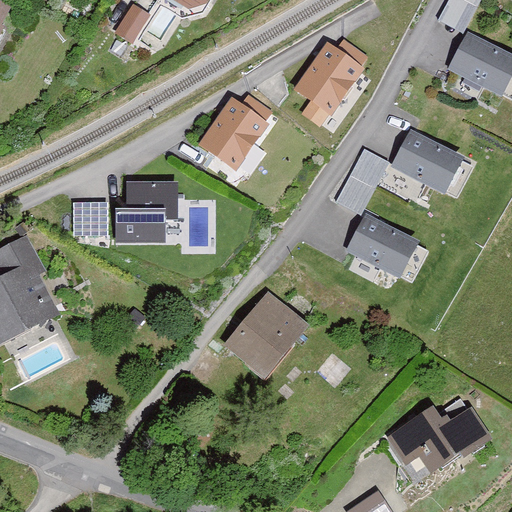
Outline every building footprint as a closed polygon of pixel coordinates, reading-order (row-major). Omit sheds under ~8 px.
[(179,0),(200,13),(207,0),(179,0)] [(481,0),(453,0),(441,23),(464,35),(481,0)] [(135,10),(118,35),(133,45),(150,20),(135,10)] [(511,73),(511,62),(470,40),(453,71),(500,96),(511,73)] [(364,60),(346,47),(338,58),(329,52),(303,90),(318,100),(306,117),(320,126),(364,60)] [(273,118),(250,103),(241,116),(234,111),(208,149),(238,170),(273,118)] [(459,164),(413,139),(396,170),(443,195),(459,164)] [(389,167),(365,154),(339,203),(363,216),(389,167)] [(179,189),(129,188),(128,212),(119,212),(119,244),(165,245),(166,226),(179,226),(179,189)] [(111,207),(76,207),(76,238),(111,238),(111,207)] [(415,247),(369,222),(352,253),(398,278),(415,247)] [(38,273),(26,246),(0,258),(0,265),(9,285),(0,288),(0,344),(52,320),(31,277),(38,273)] [(302,331),(269,304),(233,349),(266,375),(302,331)] [(454,421),(472,408),(464,397),(446,410),(454,421)] [(440,432),(433,421),(395,444),(407,463),(422,454),(432,470),(472,446),(474,450),(486,442),(473,420),(450,433),(447,428),(440,432)] [(389,511),(379,497),(357,511),(389,511)]
